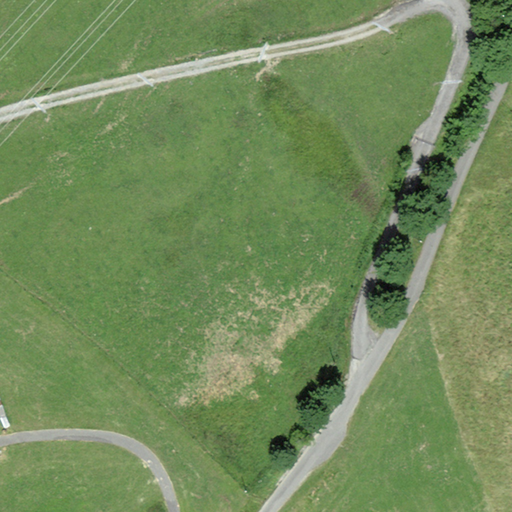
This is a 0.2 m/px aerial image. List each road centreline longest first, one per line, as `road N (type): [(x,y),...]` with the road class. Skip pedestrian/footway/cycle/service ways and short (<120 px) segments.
road 1 (track): [(0,114),(346,39),(427,2),(452,2),(466,22),(466,55),(364,310),(369,373)]
road 2 (unclassified): [(272,511),(348,414),(400,319),(511,56)]
